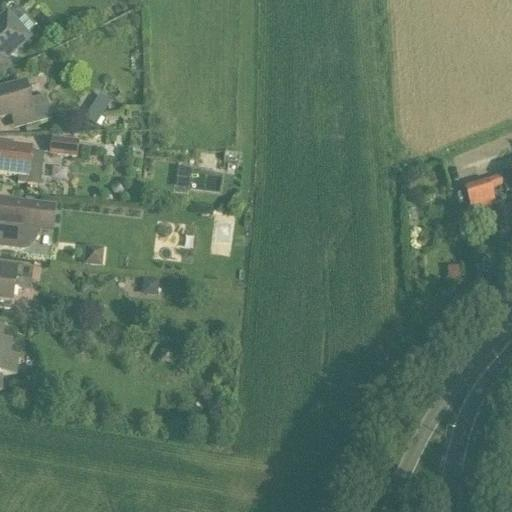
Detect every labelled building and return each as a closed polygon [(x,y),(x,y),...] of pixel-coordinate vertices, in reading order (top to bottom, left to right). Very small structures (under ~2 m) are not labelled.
[(0,73),(9,69),(5,61),(28,40),(7,16),(0,22),(0,73)] [(29,102),(25,87),(0,94),(0,121),(21,116),(25,129),(52,121),(45,98),(29,102)] [(103,114),(92,107),(84,120),(95,127),(103,114)] [(164,132),(166,112),(151,111),(150,131),(164,132)] [(77,160),(79,143),(51,140),(49,157),(77,160)] [(39,188),(43,155),(0,149),(0,175),(18,178),(17,185),(39,188)] [(511,173),(463,190),(472,216),(496,208),(491,192),(503,188),(505,195),(511,192),(511,173)] [(52,234),(56,208),(41,206),(16,203),(14,218),(0,215),(0,248),(18,250),(28,251),(36,243),(39,237),(40,233),(52,234)] [(100,269),(102,250),(84,249),(82,268),(100,269)] [(30,293),(33,270),(0,266),(0,311),(11,313),(13,291),(30,293)] [(467,288),(451,305),(462,316),(478,299),(467,288)] [(1,344),(3,328),(0,328),(0,393),(1,393),(3,377),(16,378),(18,360),(9,359),(11,345),(1,344)]
